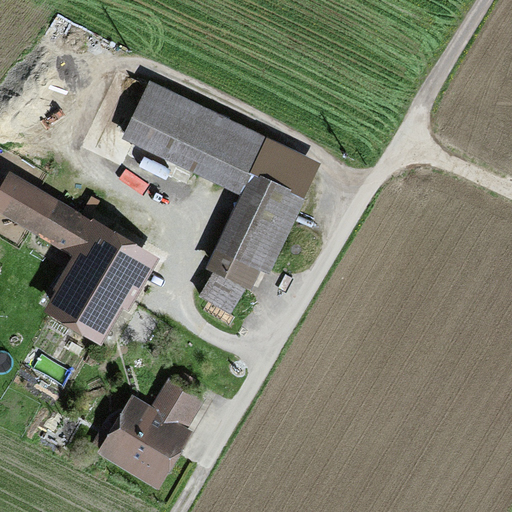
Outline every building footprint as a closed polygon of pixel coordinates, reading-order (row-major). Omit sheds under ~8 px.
[(125,132),(238,188),(261,140),(149,85),(125,132)] [(237,253),(265,267),(298,198),(269,185),(237,253)] [(141,254),(27,192),(12,220),(83,259),(56,307),(99,331),(141,254)] [(20,264),(0,252),(0,273),(12,280),(20,264)] [(247,287),(217,269),(201,296),(231,313),(247,287)] [(149,415),(128,402),(94,461),(154,496),(207,406),(168,383),(149,415)]
